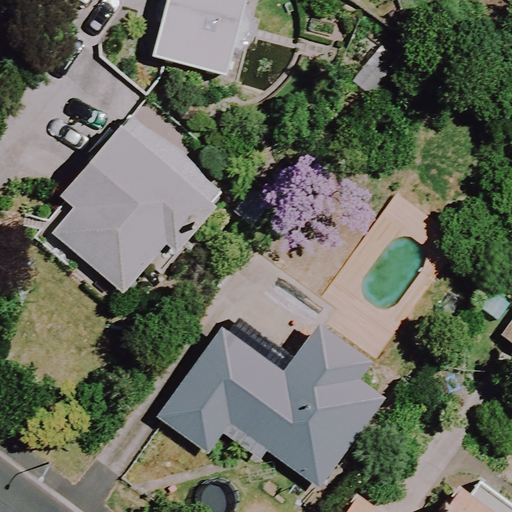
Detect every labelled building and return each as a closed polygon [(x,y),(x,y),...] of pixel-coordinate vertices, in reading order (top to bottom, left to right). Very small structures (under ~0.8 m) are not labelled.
[(245,0),(165,0),(150,59),(225,79),(245,0)] [(207,182),(126,118),(39,228),(123,294),(163,245),(177,255),(224,196),(207,182)] [(283,346),(233,311),(158,420),(207,455),(222,434),(260,461),(266,452),(318,489),(394,380),(303,317),(283,346)] [(511,318),(499,337),(511,346),(511,318)] [(491,511),(451,484),(430,511),(373,511),(352,497),(341,511),(491,511)]
